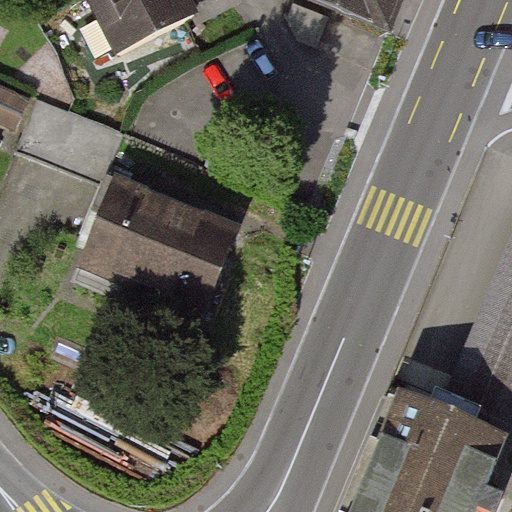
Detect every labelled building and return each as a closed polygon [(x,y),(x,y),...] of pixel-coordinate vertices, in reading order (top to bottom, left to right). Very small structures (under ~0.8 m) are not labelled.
[(197,20),(186,0),(92,0),(122,58),(197,20)] [(309,0),(390,33),(403,0),(309,0)] [(28,105),(0,91),(0,119),(17,127),(28,105)] [(128,137),(40,102),(18,155),(102,189),(106,178),(111,180),(128,137)] [(78,246),(91,251),(77,285),(117,301),(113,311),(163,331),(173,307),(205,320),(241,234),(212,222),(217,209),(192,198),(187,211),(111,180),(106,178),(102,189),(78,246)] [(415,408),(370,511),(488,511),(511,456),(511,258),(443,420),(415,408)]
